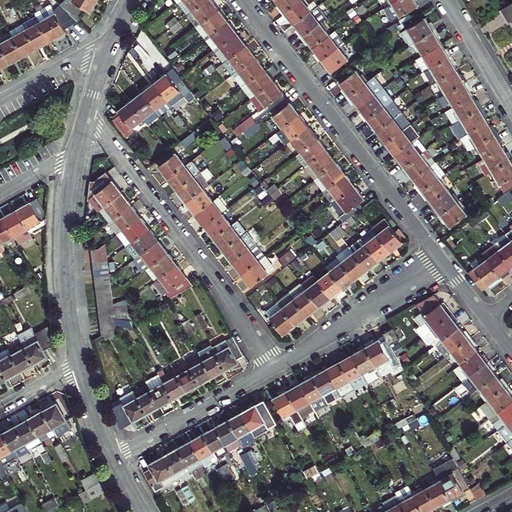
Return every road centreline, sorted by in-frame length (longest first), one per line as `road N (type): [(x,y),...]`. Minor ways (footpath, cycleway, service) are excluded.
road 1 (residential): [(440,257),(241,0)]
road 2 (residential): [(86,114),(207,267),(272,370)]
road 3 (tertiary): [(80,365),(65,247),(76,157)]
road 4 (residential): [(440,257),(272,370)]
road 5 (residential): [(272,370),(113,458)]
road 6 (residential): [(113,42),(0,100)]
road 7 (residential): [(511,107),(447,0)]
